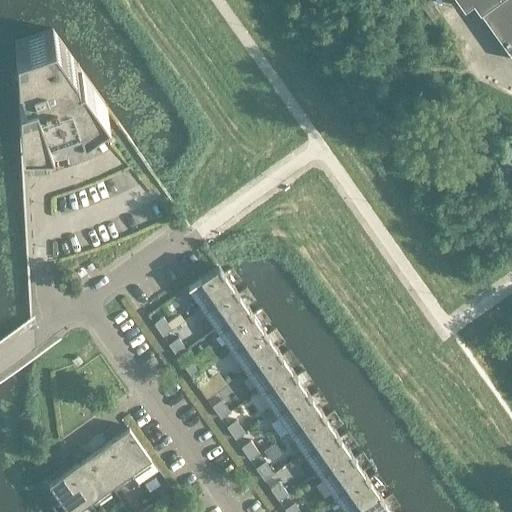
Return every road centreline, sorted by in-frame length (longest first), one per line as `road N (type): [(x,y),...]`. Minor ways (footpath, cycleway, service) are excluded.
road 1 (residential): [(81,307),(230,511)]
road 2 (residential): [(57,323),(46,293),(38,146)]
road 3 (residential): [(81,307),(199,232)]
